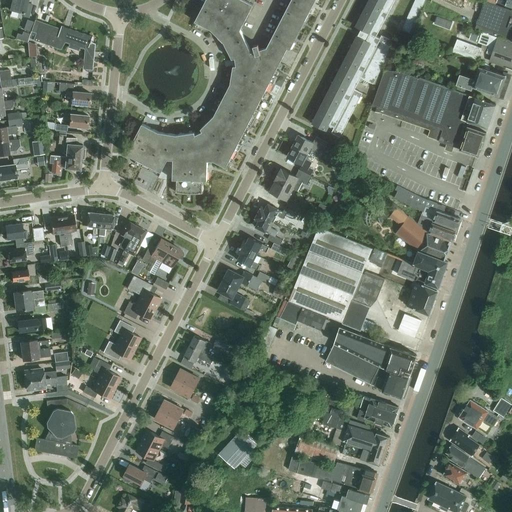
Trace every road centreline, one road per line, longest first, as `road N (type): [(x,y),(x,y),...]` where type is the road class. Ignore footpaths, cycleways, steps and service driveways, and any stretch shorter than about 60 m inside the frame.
road 1 (residential): [(65,511),(89,488),(214,242)]
road 2 (tertiary): [(384,495),(479,216)]
road 3 (residential): [(214,242),(341,0)]
road 4 (residential): [(104,187),(119,13)]
road 5 (residential): [(421,508),(473,393)]
road 6 (residential): [(214,242),(104,187)]
